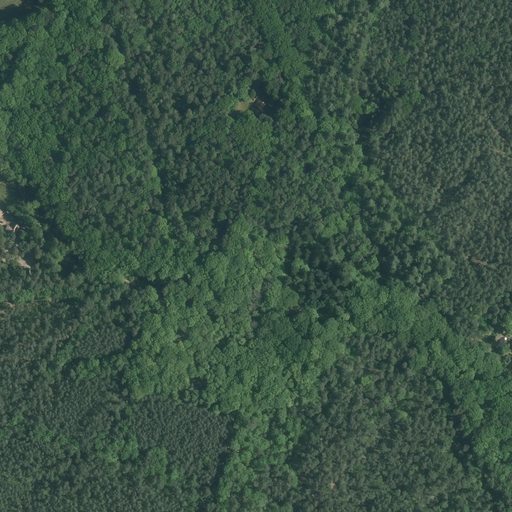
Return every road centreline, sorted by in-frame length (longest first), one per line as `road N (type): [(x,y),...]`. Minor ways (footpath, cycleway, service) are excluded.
road 1 (track): [(224,511),(318,135)]
road 2 (track): [(511,30),(338,173)]
road 3 (track): [(427,345),(511,502)]
road 4 (track): [(318,135),(246,0)]
road 5 (track): [(414,0),(399,123)]
road 6 (track): [(396,281),(338,173)]
